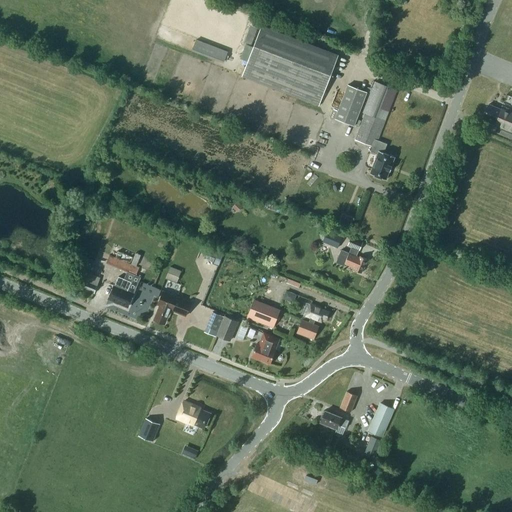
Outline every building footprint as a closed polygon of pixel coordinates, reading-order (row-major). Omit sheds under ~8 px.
[(338,54),(261,25),(242,76),(319,106),(338,54)] [(251,42),(256,28),(251,26),(246,41),(251,42)] [(196,38),(192,48),(224,61),(228,51),(196,38)] [(375,147),(378,140),(397,90),(375,81),(363,112),(365,113),(355,139),(373,146),(375,147)] [(367,92),(348,85),(335,118),(354,125),(367,92)] [(486,110),(483,119),(495,124),(494,126),(511,133),(511,109),(503,106),(501,109),(489,104),(488,106),(486,106),(486,108),(486,110)] [(391,166),(395,157),(383,152),(387,144),(378,140),(375,147),(373,146),(371,152),(377,154),(370,173),(386,179),(389,170),(390,171),(392,166),(391,166)] [(339,222),(351,226),(354,216),(343,212),(339,222)] [(327,230),(322,242),(337,248),(341,236),(327,230)] [(344,266),(345,264),(355,268),(354,270),(361,273),(363,267),(364,268),(368,259),(360,256),(359,257),(356,256),(359,249),(362,242),(351,237),(348,244),(352,246),(349,253),(341,250),(336,262),(344,266)] [(133,257),(118,251),(116,256),(131,262),(133,257)] [(212,268),(216,256),(205,253),(201,265),(212,268)] [(110,255),(106,262),(128,272),(135,275),(139,267),(128,262),(110,255)] [(181,271),(170,267),(166,278),(177,283),(181,271)] [(94,293),(100,277),(84,271),(78,286),(94,293)] [(122,304),(123,306),(125,307),(127,306),(128,307),(133,293),(127,291),(131,282),(119,276),(115,285),(114,285),(108,298),(122,304)] [(288,278),(287,282),(299,287),(300,284),(288,278)] [(286,290),(283,298),(293,303),(297,294),(286,290)] [(166,316),(168,317),(171,310),(185,316),(191,302),(165,291),(156,312),(157,313),(155,320),(164,324),(166,316)] [(254,299),(247,317),(273,327),(280,310),(254,299)] [(314,338),(319,326),(314,324),(316,319),(322,321),(323,318),(326,319),(329,312),(320,308),(321,306),(311,302),(306,315),(311,317),(309,322),(303,320),(298,331),(314,338)] [(217,335),(218,331),(225,316),(213,311),(206,326),(204,331),(216,336),(217,335)] [(225,316),(218,331),(217,335),(230,340),(237,322),(225,316)] [(246,334),(259,340),(263,332),(243,323),(237,337),(244,339),(246,334)] [(275,350),(275,349),(279,340),(264,334),(260,344),(257,343),(252,357),(270,364),(275,350)] [(351,412),(357,395),(347,391),(340,407),(351,412)] [(184,401),(177,418),(193,425),(194,424),(204,428),(211,413),(200,409),(200,408),(184,401)] [(382,437),(394,409),(380,403),(368,431),(382,437)] [(343,418),(325,410),(320,422),(337,428),(338,424),(346,427),(349,420),(343,418)] [(146,418),(139,435),(149,439),(156,422),(146,418)] [(383,440),(371,435),(364,454),(375,459),(383,440)] [(195,457),(198,449),(185,445),(183,452),(195,457)] [(346,464),(354,467),(358,458),(349,455),(346,464)]
